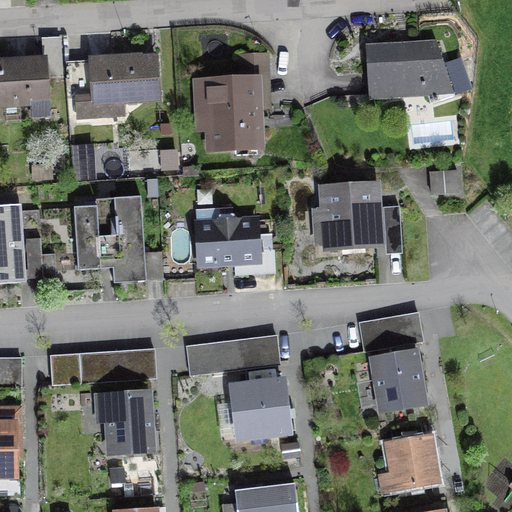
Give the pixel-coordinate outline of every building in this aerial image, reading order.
[(439,47),(368,52),(372,105),(442,100),(439,47)] [(158,59),(89,64),(93,115),(162,111),(158,59)] [(240,84),(193,87),(198,161),(267,156),(264,117),(275,116),(271,59),(238,62),(240,84)] [(46,63),(0,65),(0,112),(49,109),(46,63)] [(459,170),(430,172),(431,194),(460,193),(459,170)] [(380,190),(319,193),(322,259),(403,255),(401,214),(381,215),(380,190)] [(97,213),(75,215),(79,277),(116,274),(117,287),(148,285),(142,204),(97,207),(97,213)] [(22,211),(0,213),(0,290),(28,289),(22,211)] [(258,224),(195,231),(200,276),(263,268),(258,224)] [(419,319),(360,330),(365,359),(425,347),(419,319)] [(281,371),(278,345),(189,353),(192,380),(281,371)] [(159,355),(82,361),(84,391),(161,385),(159,355)] [(380,417),(425,410),(417,358),(372,365),(380,417)] [(25,363),(0,363),(0,393),(26,393),(25,363)] [(242,445),(287,438),(280,388),(235,395),(242,445)] [(106,465),(156,460),(150,399),(100,404),(106,465)] [(0,428),(0,486),(11,486),(8,428),(0,428)] [(394,497),(440,489),(433,443),(386,450),(394,497)] [(234,511),(294,511),(291,488),(232,497),(234,511)]
